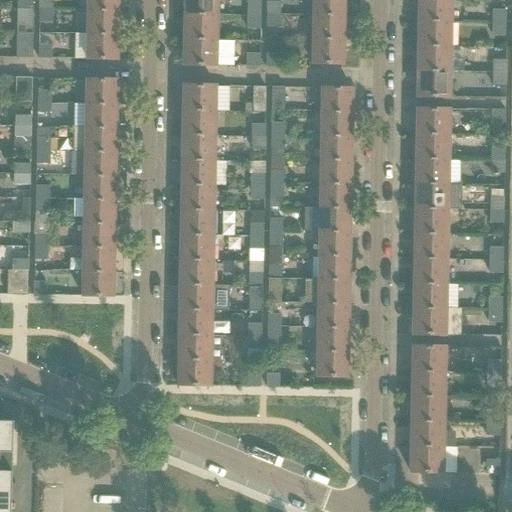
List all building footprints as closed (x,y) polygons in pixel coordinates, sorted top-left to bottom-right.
[(16,0),(16,10),(32,10),(32,0),(16,0)] [(39,0),(39,11),(51,11),(51,0),(39,0)] [(87,0),(87,12),(117,13),(116,0),(87,0)] [(184,0),(184,15),(216,16),(216,0),(184,0)] [(312,0),(313,16),(343,16),(343,0),(312,0)] [(417,0),(418,22),(450,23),(450,0),(417,0)] [(266,3),(266,15),(269,15),(279,15),(280,15),(280,2),(266,2),(266,3)] [(246,5),(246,16),(247,16),(261,16),(261,5),(247,5),(246,5)] [(16,10),(16,34),(31,34),(32,10),(16,10)] [(51,11),(39,11),(38,23),(51,23),(51,11)] [(491,11),(491,24),(505,24),(505,11),(491,11)] [(87,12),(87,36),(116,36),(117,13),(87,12)] [(184,15),(184,41),(215,41),(216,16),(184,15)] [(266,15),(265,28),(272,28),(279,28),(280,28),(280,15),(279,15),(269,15),(266,15)] [(246,16),(246,29),(247,29),(260,29),(261,16),(247,16),(246,16)] [(313,16),(312,39),(342,40),(343,16),(313,16)] [(418,22),(417,47),(450,48),(450,23),(418,22)] [(505,24),(491,24),(491,36),(505,36),(505,24)] [(15,59),(31,59),(31,34),(16,34),(15,34),(15,59)] [(116,36),(87,36),(86,60),(116,60),(116,36)] [(342,40),(312,39),(312,64),(342,65),(342,40)] [(215,41),(184,41),(183,66),(215,67),(215,41)] [(37,59),(50,59),(50,46),(38,46),(37,59)] [(417,47),(417,72),(449,73),(450,48),(417,47)] [(246,67),(259,67),(259,54),(246,54),(246,67)] [(265,67),(278,67),(278,55),(265,55),(265,67)] [(491,61),(490,73),(504,74),(505,61),(491,61)] [(449,73),(417,72),(416,98),(449,98),(449,73)] [(504,74),(490,73),(490,86),(504,86),(504,74)] [(15,79),(14,103),(30,103),(31,103),(32,79),(30,79),(28,79),(15,79)] [(86,80),(86,104),(115,105),(116,80),(86,80)] [(182,86),(182,111),(214,112),(215,87),(182,86)] [(265,88),(252,87),(252,113),(265,113),(265,88)] [(284,88),(271,88),(270,112),(284,112),(284,88)] [(321,89),(321,113),(351,114),(351,89),(321,89)] [(37,91),(37,103),(50,103),(50,92),(37,91)] [(50,103),(37,103),(36,116),(49,117),(50,103)] [(86,104),(85,129),(115,130),(115,105),(86,104)] [(415,110),(415,135),(448,136),(448,110),(415,110)] [(491,110),(491,124),(503,124),(503,110),(491,110)] [(182,111),(181,136),(214,137),(214,112),(182,111)] [(321,113),(320,137),(350,138),(351,114),(321,113)] [(14,115),(14,127),(30,128),(30,116),(14,115)] [(270,124),(270,136),(283,136),(284,124),(270,124)] [(251,125),(251,138),(257,138),(264,138),(265,138),(265,125),(264,125),(263,125),(251,125)] [(14,127),(13,151),(30,151),(30,128),(14,127)] [(35,128),(35,139),(49,139),(50,129),(35,128)] [(73,129),(72,152),(85,152),(114,153),(115,130),(85,129),(73,129)] [(415,135),(415,160),(447,161),(448,136),(415,135)] [(181,136),(181,161),(213,162),(214,137),(181,136)] [(283,136),(270,136),(270,148),(283,148),(283,136)] [(320,137),(320,161),(350,162),(350,138),(320,137)] [(251,149),(251,151),(265,151),(265,138),(264,138),(257,138),(251,138),(251,149)] [(35,139),(35,151),(49,151),(49,139),(35,139)] [(490,149),(490,161),(502,161),(502,149),(490,149)] [(35,151),(35,165),(49,165),(49,151),(35,151)] [(70,152),(70,177),(84,177),(114,178),(114,153),(85,152),(72,152),(70,152)] [(415,160),(414,185),(447,186),(447,161),(415,160)] [(181,161),(180,186),(213,187),(213,162),(181,161)] [(320,161),(319,185),(349,186),(350,162),(320,161)] [(490,161),(490,174),(502,174),(502,161),(490,161)] [(13,165),(13,175),(30,176),(30,165),(13,165)] [(269,172),(269,184),(283,184),(283,172),(269,172)] [(30,176),(13,175),(13,185),(30,185),(30,176)] [(250,175),(250,188),(263,188),(263,175),(250,175)] [(84,177),(84,201),(113,201),(114,178),(84,177)] [(283,184),(269,184),(269,208),(282,208),(283,184)] [(319,185),(319,209),(349,210),(349,186),(319,185)] [(414,185),(414,210),(447,211),(447,186),(414,185)] [(34,186),(34,200),(49,200),(49,187),(34,186)] [(180,186),(180,211),(212,212),(213,187),(180,186)] [(263,188),(250,188),(250,199),(263,199),(263,188)] [(490,199),(489,211),(502,211),(502,199),(490,199)] [(34,200),(33,212),(35,212),(34,223),(47,223),(47,213),(48,213),(49,200),(34,200)] [(84,201),(83,225),(113,226),(113,201),(84,201)] [(319,209),(318,233),(348,233),(349,210),(319,209)] [(414,210),(414,235),(446,236),(447,211),(414,210)] [(180,211),(179,236),(212,237),(212,212),(180,211)] [(489,211),(489,224),(501,224),(502,211),(489,211)] [(12,212),(12,223),(29,223),(29,213),(12,212)] [(269,219),(269,232),(282,232),(282,219),(269,219)] [(29,223),(12,223),(12,234),(29,234),(29,223)] [(83,225),(83,249),(112,250),(113,226),(83,225)] [(249,225),(249,238),(262,238),(263,238),(263,225),(262,225),(249,225)] [(269,232),(268,256),(281,256),(282,232),(269,232)] [(318,233),(318,257),(348,258),(348,233),(318,233)] [(414,235),(413,260),(446,260),(446,236),(414,235)] [(33,236),(33,248),(34,248),(41,248),(47,248),(48,236),(35,236),(33,236)] [(179,236),(179,261),(211,262),(212,237),(179,236)] [(249,238),(249,249),(262,249),(263,249),(263,238),(262,238),(249,238)] [(33,248),(33,260),(34,261),(40,261),(47,261),(47,248),(41,248),(34,248),(33,248)] [(83,249),(82,272),(112,273),(112,250),(83,249)] [(489,249),(488,261),(501,261),(501,249),(489,249)] [(268,256),(268,280),(281,280),(281,256),(268,256)] [(318,280),(318,281),(348,282),(348,258),(318,257),(318,280)] [(413,260),(413,285),(446,285),(446,260),(413,260)] [(27,261),(11,261),(11,271),(27,272),(27,261)] [(179,261),(178,286),(211,287),(211,262),(179,261)] [(488,261),(488,274),(501,274),(501,261),(488,261)] [(7,271),(7,295),(27,296),(27,272),(11,271),(7,271)] [(112,273),(82,272),(82,297),(111,297),(112,273)] [(248,274),(248,287),(261,288),(261,275),(248,274)] [(268,280),(267,292),(281,293),(281,280),(268,280)] [(304,280),(304,303),(317,304),(317,305),(347,305),(348,282),(318,281),(318,280),(304,280)] [(33,282),(33,296),(46,296),(46,283),(33,282)] [(457,302),(457,284),(449,284),(448,302),(457,302)] [(413,285),(413,310),(445,310),(446,285),(413,285)] [(178,286),(178,311),(210,312),(228,312),(229,287),(211,287),(178,286)] [(248,299),(248,312),(261,312),(261,299),(261,298),(261,288),(248,287),(248,299)] [(488,299),(488,311),(500,311),(500,299),(488,299)] [(317,305),(317,329),(347,329),(347,305),(317,305)] [(445,310),(413,310),(412,336),(445,336),(445,310)] [(178,311),(177,336),(210,337),(210,312),(178,311)] [(488,311),(487,323),(500,324),(500,311),(488,311)] [(267,318),(267,328),(280,328),(280,316),(280,315),(267,314),(267,316),(267,318)] [(247,324),(247,337),(260,338),(261,338),(261,324),(260,324),(247,324)] [(280,328),(267,328),(266,340),(280,340),(280,328)] [(317,329),(316,353),(346,354),(347,329),(317,329)] [(177,336),(177,361),(209,361),(223,362),(223,337),(210,337),(177,336)] [(247,349),(247,350),(261,350),(261,349),(261,347),(261,338),(260,338),(247,337),(247,349)] [(412,347),(411,373),(444,374),(444,348),(412,347)] [(346,354),(316,353),(316,377),(346,378),(346,354)] [(209,361),(177,361),(176,386),(209,387),(209,361)] [(486,362),(486,374),(499,374),(499,362),(486,362)] [(411,373),(411,398),(443,398),(444,374),(411,373)] [(266,375),(265,388),(278,388),(279,375),(279,374),(266,374),(266,375)] [(486,374),(486,387),(499,387),(499,374),(486,374)] [(246,375),(246,388),(259,388),(259,375),(246,375)] [(411,398),(410,423),(443,423),(443,398),(411,398)] [(486,410),(486,424),(498,424),(499,410),(498,410),(486,410)] [(0,446),(11,447),(12,421),(0,420),(0,446)] [(410,423),(410,448),(443,448),(443,423),(410,423)] [(486,424),(486,436),(498,436),(498,437),(498,424),(486,424)] [(410,448),(409,474),(442,474),(442,473),(452,473),(456,473),(456,448),(443,448),(410,448)] [(486,474),(498,474),(498,461),(486,461),(486,474)] [(0,493),(10,493),(11,471),(0,470),(0,493)] [(0,493),(0,511),(9,511),(10,493),(0,493)]
